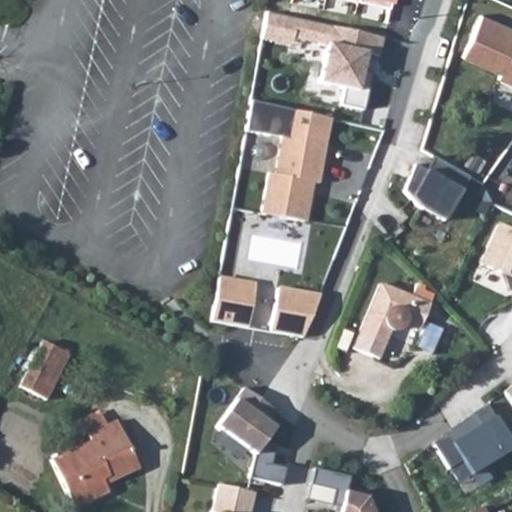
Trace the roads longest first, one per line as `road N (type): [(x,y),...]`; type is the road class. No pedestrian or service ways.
road 1 (residential): [(435,0),(392,140),(287,397)]
road 2 (residential): [(383,459),(511,364)]
